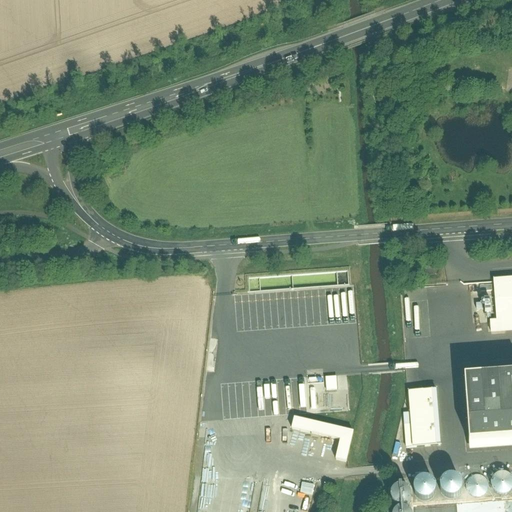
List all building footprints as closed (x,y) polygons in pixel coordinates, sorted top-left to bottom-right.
[(489,332),(497,331),(497,332),(511,330),(511,279),(493,281),(496,320),(488,321),(489,332)] [(511,370),(463,374),(467,422),(511,418),(511,370)] [(324,391),(335,390),(334,377),(323,377),(324,391)] [(438,445),(433,389),(408,391),(413,447),(438,445)] [(284,430),(332,438),(329,460),(348,463),(353,431),(286,420),(284,430)] [(392,497),(393,491),(379,488),(377,494),(392,497)]
